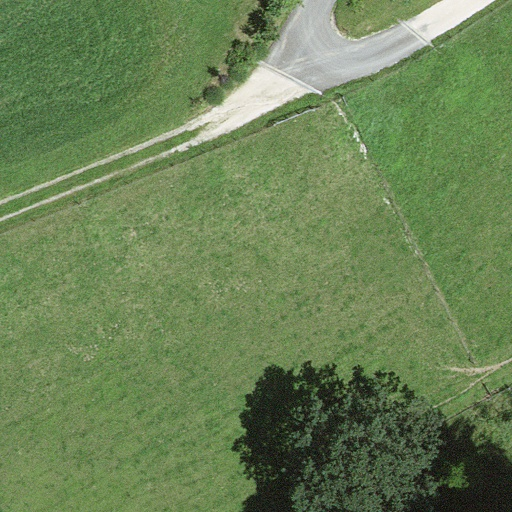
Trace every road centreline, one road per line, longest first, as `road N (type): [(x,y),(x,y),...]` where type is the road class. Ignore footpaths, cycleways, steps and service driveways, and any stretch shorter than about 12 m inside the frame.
road 1 (track): [(0,223),(339,79)]
road 2 (unclassified): [(339,79),(376,70),(491,0)]
